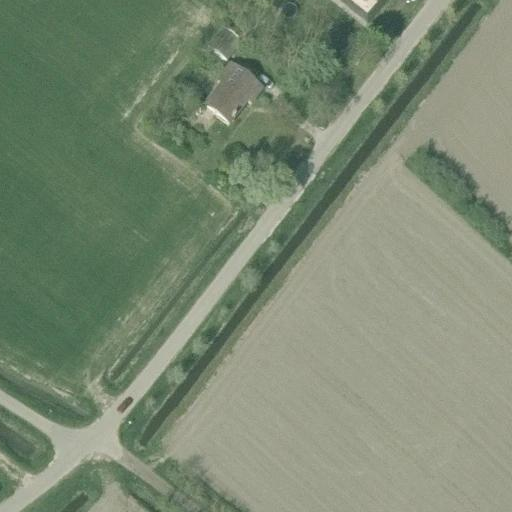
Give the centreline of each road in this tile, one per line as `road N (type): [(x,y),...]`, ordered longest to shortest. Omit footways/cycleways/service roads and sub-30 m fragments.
road 1 (unclassified): [(80,449),(184,338),(457,0)]
road 2 (track): [(193,511),(95,434)]
